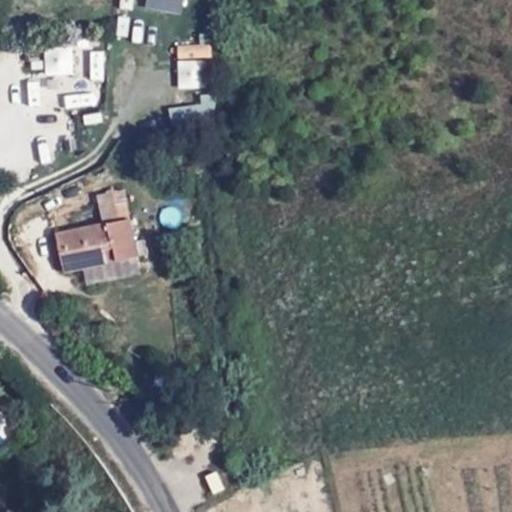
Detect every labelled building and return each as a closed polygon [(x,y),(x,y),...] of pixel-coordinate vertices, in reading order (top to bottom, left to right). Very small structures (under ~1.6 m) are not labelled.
[(21,0),(20,10),(47,15),(49,0),(21,0)] [(120,0),(120,9),(136,9),(136,0),(120,0)] [(47,45),(49,70),(97,66),(95,41),(47,45)] [(176,58),(208,58),(208,49),(177,48),(176,58)] [(49,95),(46,66),(30,68),(33,97),(49,95)] [(67,110),(97,108),(95,78),(65,80),(67,110)] [(171,126),(214,121),(213,99),(202,98),(202,105),(170,109),(171,126)] [(123,190),(111,193),(118,223),(129,221),(123,190)] [(64,272),(152,253),(148,236),(129,221),(118,223),(111,193),(97,196),(101,222),(55,233),(64,272)] [(391,511),(389,501),(369,505),(370,511),(391,511)] [(265,511),(262,503),(240,511),(265,511)]
